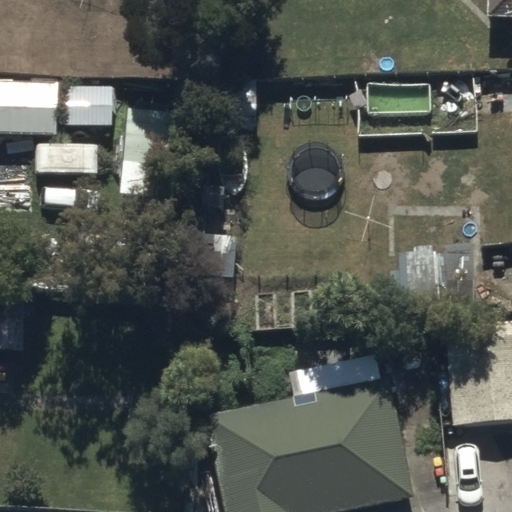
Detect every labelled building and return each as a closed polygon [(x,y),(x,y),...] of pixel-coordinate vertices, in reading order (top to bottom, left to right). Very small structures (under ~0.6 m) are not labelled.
[(511,0),(487,0),(487,16),(511,16),(511,0)] [(59,83),(0,82),(0,137),(57,138),(58,127),(114,128),(115,89),(59,88),(59,83)] [(25,293),(0,292),(0,352),(25,353),(25,293)] [(511,320),(446,328),(455,431),(511,424),(511,320)] [(295,401),(211,421),(206,422),(227,511),(350,511),(417,496),(390,381),(383,383),(376,352),(288,373),(295,401)]
